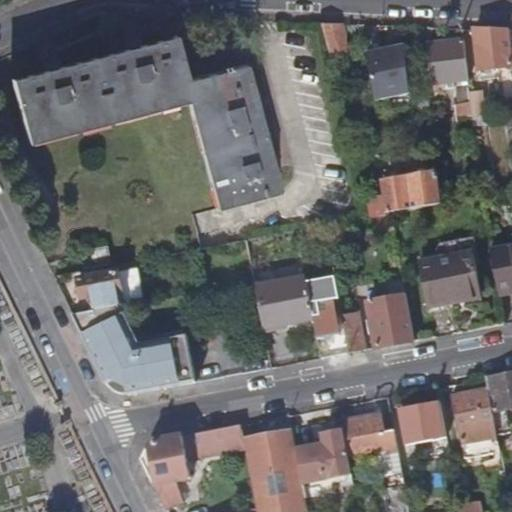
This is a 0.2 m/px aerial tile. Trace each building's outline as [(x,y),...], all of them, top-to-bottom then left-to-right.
[(342,24),(320,24),(330,57),(349,52),(342,24)] [(511,105),(511,33),(511,31),(476,30),(481,71),(499,68),(503,106),(505,106),(511,105)] [(13,83),(29,140),(190,96),(221,209),(280,192),(274,172),(284,169),(279,153),(270,156),(259,116),(269,113),(264,97),(255,100),(245,64),(189,80),(177,37),(143,46),(141,37),(125,42),(127,51),(64,68),(61,59),(45,63),(48,73),(13,83)] [(470,80),(465,40),(430,44),(435,84),(470,80)] [(368,53),(379,100),(412,94),(406,46),(368,53)] [(484,90),(471,92),(472,102),(474,114),(474,118),(488,117),(484,90)] [(474,114),(472,102),(458,104),(459,116),(474,114)] [(474,118),(474,114),(459,116),(461,128),(475,126),(474,118)] [(386,215),(392,214),(445,204),(441,172),(386,182),(391,206),(384,207),(386,215)] [(386,215),(374,218),(377,234),(396,230),(392,214),(386,215)] [(328,227),(298,232),(301,247),(331,241),(328,227)] [(501,295),(511,292),(511,247),(492,251),(501,295)] [(109,248),(84,253),(87,269),(113,263),(109,248)] [(476,253),(421,262),(430,308),(452,303),(451,299),(483,293),(476,253)] [(90,302),(92,313),(125,306),(146,302),(140,269),(79,281),(84,304),(90,302)] [(369,302),(377,349),(418,341),(404,273),(387,277),(391,298),(369,302)] [(330,278),(307,283),(314,320),(318,340),(340,335),(334,299),(323,301),(322,296),(333,294),(330,278)] [(266,329),(314,320),(307,283),(307,279),(258,287),(266,329)] [(451,299),(452,303),(484,297),(483,293),(451,299)] [(92,313),(74,316),(106,385),(131,395),(199,383),(191,336),(144,345),(125,306),(92,313)] [(361,316),(344,319),(350,354),(367,351),(361,316)] [(511,374),(487,379),(489,389),(498,435),(506,434),(505,429),(510,428),(507,410),(511,409),(511,374)] [(498,435),(489,389),(452,396),(464,460),(501,453),(498,435)] [(410,511),(389,397),(378,399),(381,413),(343,420),(345,431),(346,440),(349,455),(376,450),(387,511),(410,511)] [(447,437),(441,403),(402,410),(408,444),(447,437)] [(244,440),(241,425),(183,436),(151,442),(143,461),(167,511),(185,502),(177,481),(192,478),(187,453),(244,442),(244,440)] [(294,430),(244,440),(244,442),(247,455),(256,511),(307,511),(309,511),(307,499),(297,450),(294,430)] [(325,445),(297,450),(307,499),(328,495),(325,480),(347,476),(353,475),(349,455),(346,440),(345,431),(323,436),(325,445)] [(325,480),(328,495),(337,494),(335,484),(348,481),(347,476),(325,480)]
